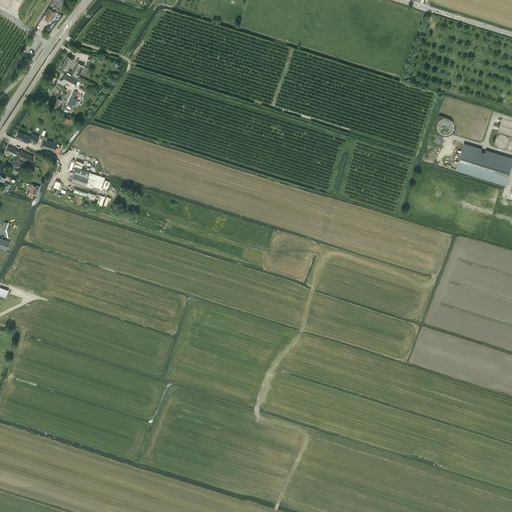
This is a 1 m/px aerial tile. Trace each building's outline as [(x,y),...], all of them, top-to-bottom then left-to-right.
[(55,0),(58,1),(56,5),(61,8),(66,0),(65,0),(55,0)] [(51,10),(45,19),(49,22),(49,21),(51,22),(57,13),(55,12),(51,10)] [(67,71),(74,60),(67,56),(60,67),(67,71)] [(84,66),(78,63),(73,74),(79,77),(84,66)] [(61,81),(65,83),(73,88),(74,86),(76,87),(77,85),(75,84),(78,79),(70,74),(66,72),(61,81)] [(74,91),(72,96),(69,102),(78,106),(79,104),(76,103),(78,99),(75,98),(77,93),(74,91)] [(63,92),(60,99),(58,98),(54,105),(59,107),(62,100),(63,100),(66,94),(63,92)] [(36,143),(39,137),(32,134),(31,137),(24,134),(22,137),(23,137),(22,140),(23,141),(24,142),(25,142),(28,143),(29,141),(32,142),(36,143)] [(54,152),(57,144),(57,143),(44,139),(41,148),(51,151),(54,152)] [(511,158),(464,143),(456,169),(506,184),(511,164),(511,158)] [(434,164),(440,148),(429,144),(424,160),(434,164)] [(31,163),(34,157),(22,152),(9,146),(6,152),(15,156),(12,162),(13,163),(12,165),(17,167),(19,166),(21,162),(18,160),(20,158),(26,161),(24,165),(29,167),(31,163)] [(74,173),(71,181),(85,186),(88,178),(74,173)] [(30,193),(29,196),(33,197),(34,194),(35,194),(37,195),(40,186),(38,186),(32,184),(29,192),(30,193)] [(96,194),(74,188),(73,193),(94,199),(96,194)] [(0,239),(0,248),(6,251),(8,243),(0,239)] [(0,295),(5,297),(8,289),(0,286),(0,295)]
